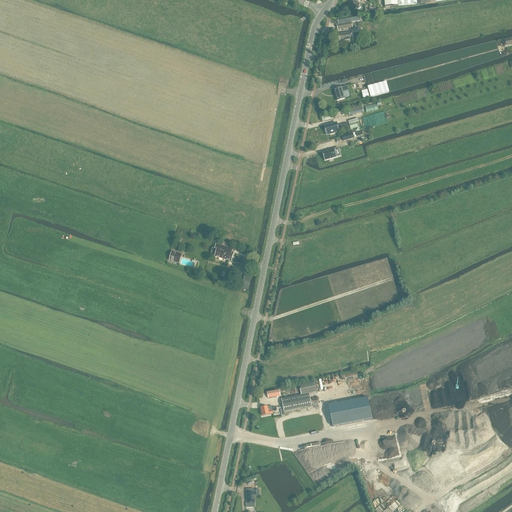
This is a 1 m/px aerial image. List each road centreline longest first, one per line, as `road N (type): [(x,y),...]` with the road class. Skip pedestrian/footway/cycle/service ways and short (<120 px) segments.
road 1 (tertiary): [(322,10),(215,511)]
road 2 (track): [(363,114),(511,73)]
